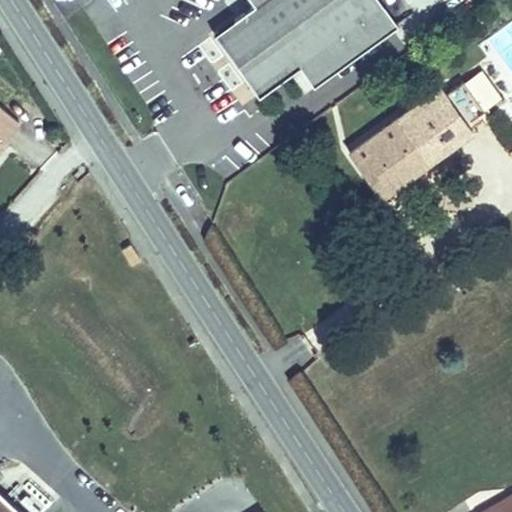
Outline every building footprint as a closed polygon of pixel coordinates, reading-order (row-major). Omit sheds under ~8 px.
[(397,25),(378,0),(251,0),(255,4),(214,33),(227,51),(234,61),(258,94),(299,65),(313,85),(397,25)] [(226,67),(234,61),(227,51),(219,57),(226,67)] [(457,140),(471,129),(471,128),(470,129),(466,123),(483,111),(462,80),(444,93),(440,87),(349,152),(381,197),(431,162),(423,151),(441,139),(457,140)] [(0,143),(19,122),(0,104),(0,143)] [(431,162),(451,147),(473,131),(471,129),(457,140),(441,139),(423,151),(431,162)] [(132,264),(140,259),(130,244),(122,248),(132,264)] [(135,476),(156,496),(171,481),(149,461),(135,476)] [(23,511),(0,491),(0,511),(23,511)] [(511,511),(511,495),(482,511),(511,511)]
